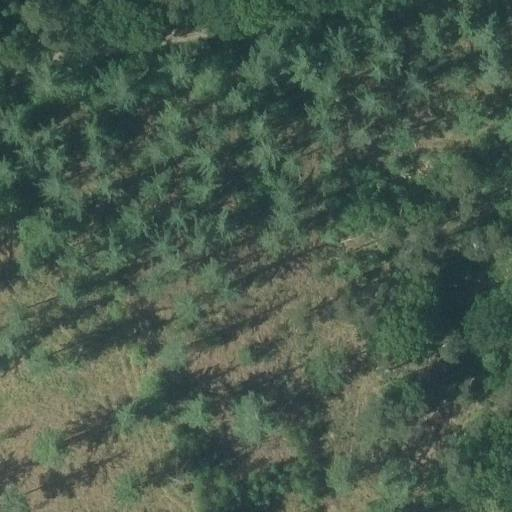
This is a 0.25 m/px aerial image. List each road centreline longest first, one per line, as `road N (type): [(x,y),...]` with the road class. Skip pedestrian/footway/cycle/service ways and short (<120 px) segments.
road 1 (track): [(103,0),(88,56),(83,207),(139,344),(191,511)]
road 2 (track): [(331,0),(88,56),(0,64)]
